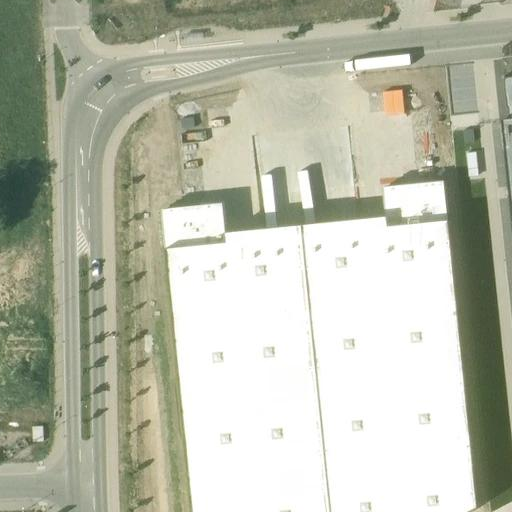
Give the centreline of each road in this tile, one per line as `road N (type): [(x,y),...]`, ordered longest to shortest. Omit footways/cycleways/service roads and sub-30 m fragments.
road 1 (residential): [(99,94),(188,68),(511,32)]
road 2 (unclassified): [(90,488),(82,163),(88,112),(99,94)]
